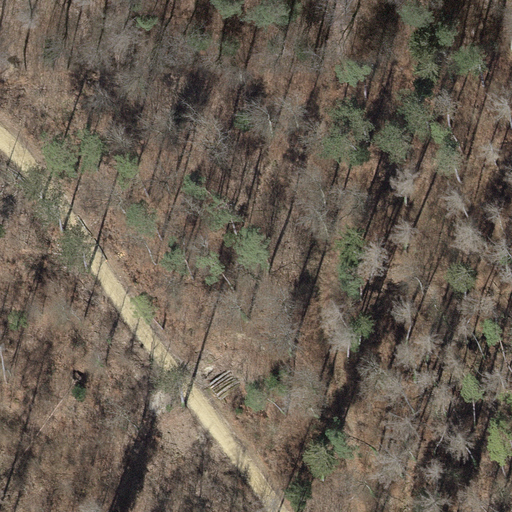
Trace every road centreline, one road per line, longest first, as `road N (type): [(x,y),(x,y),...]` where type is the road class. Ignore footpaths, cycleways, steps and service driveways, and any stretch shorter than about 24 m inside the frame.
road 1 (track): [(316,0),(345,511)]
road 2 (track): [(0,134),(64,211),(276,511)]
